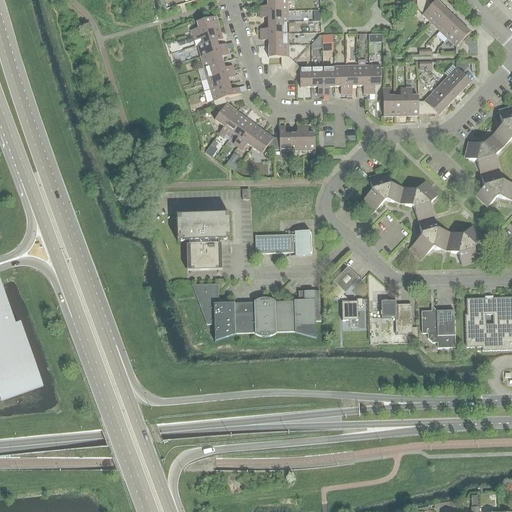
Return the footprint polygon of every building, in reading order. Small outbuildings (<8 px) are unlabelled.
[(154,1),(153,1),(157,12),(167,9),(163,0),(155,0),(154,1)] [(260,7),(260,13),(288,12),(287,0),(267,1),(267,7),(260,7)] [(416,0),(417,8),(429,3),(428,0),(416,0)] [(429,3),(417,8),(423,15),(422,16),(431,24),(445,9),(436,1),(431,6),(429,3)] [(445,9),(431,24),(439,32),(453,17),(445,9)] [(268,18),(268,24),(288,23),(288,12),(260,13),(260,18),(268,18)] [(190,31),(192,37),(219,29),(216,17),(196,23),(198,29),(190,31)] [(453,17),(439,32),(447,40),(461,25),(453,17)] [(260,30),(260,36),(288,35),(288,23),(268,24),(268,30),(260,30)] [(468,54),(468,53),(468,48),(461,42),(470,33),(461,25),(447,40),(456,48),(456,54),(468,54)] [(201,40),(203,45),(217,41),(217,42),(223,40),(219,29),(192,37),(193,42),(201,40)] [(268,41),(268,47),(289,46),(288,35),(260,36),(260,41),(268,41)] [(333,36),(322,37),(322,49),(322,51),(333,50),(333,36)] [(197,46),(200,58),(227,50),(226,45),(218,47),(217,42),(217,41),(203,45),(197,46)] [(281,58),(281,65),(281,67),(286,71),(294,63),(289,58),(289,46),(268,47),(268,58),(281,58)] [(200,58),(203,69),(223,63),(221,58),(229,55),(227,50),(200,58)] [(462,75),(467,70),(468,69),(468,62),(456,62),(456,69),(448,77),(463,91),(471,83),(462,75)] [(203,69),(206,80),(234,72),(232,66),(224,69),(223,63),(203,69)] [(291,76),(296,76),(300,76),(300,89),(312,88),(311,68),(299,68),(294,63),(286,71),(291,76)] [(380,66),(368,67),(369,95),(374,95),(374,87),(381,87),(380,66)] [(334,67),(323,68),(323,96),(329,96),(329,88),(335,88),(334,67)] [(345,67),(334,67),(335,88),(340,88),(341,96),(346,96),(345,67)] [(357,67),(345,67),(346,96),(352,95),(352,87),(357,87),(357,67)] [(368,67),(357,67),(357,87),(363,87),(363,95),(369,95),(368,67)] [(323,68),(311,68),(312,88),(318,88),(318,96),(323,96),(323,68)] [(206,80),(210,91),(229,85),(228,79),(236,77),(234,72),(206,80)] [(448,77),(440,86),(455,100),(463,91),(448,77)] [(210,91),(213,102),(225,99),(241,94),(239,88),(231,91),(229,85),(210,91)] [(440,86),(432,94),(447,108),(455,100),(440,86)] [(383,118),(395,117),(395,97),(389,97),(389,89),(383,89),(383,118)] [(400,97),(395,97),(395,117),(406,117),(406,103),(406,89),(400,89),(400,97)] [(411,89),(406,89),(406,103),(406,117),(418,117),(418,114),(418,103),(418,97),(412,97),(411,89)] [(424,102),(418,103),(418,114),(436,114),(439,116),(447,108),(432,94),(424,102)] [(227,105),(225,100),(225,99),(213,102),(213,103),(214,107),(215,108),(221,112),(214,121),(223,128),(224,128),(236,111),(227,105)] [(501,126),(492,136),(504,148),(511,139),(511,107),(498,111),(498,113),(499,115),(499,116),(502,124),(501,126)] [(224,128),(223,128),(219,134),(214,141),(219,144),(225,136),(230,139),(233,135),(245,118),(236,111),(224,128)] [(245,118),(233,135),(238,138),(233,145),(237,148),(254,125),(245,118)] [(247,145),(251,148),(264,132),(254,125),(237,148),(242,151),(247,145)] [(297,135),(291,135),(291,152),(303,152),(302,126),(297,127),(297,135)] [(308,126),(302,126),(303,152),(315,152),(314,134),(308,134),(308,126)] [(279,127),(279,139),(280,151),(279,151),(280,152),(291,152),(291,135),(285,135),(285,127),(279,127)] [(273,139),(264,132),(251,148),(261,155),(267,146),(273,151),(279,151),(280,151),(279,139),(273,139)] [(468,143),(464,159),(468,160),(476,162),(479,173),(480,175),(499,169),(495,157),(504,148),(492,136),(483,145),(480,146),(473,144),(472,144),(471,144),(469,144),(468,143)] [(230,159),(225,166),(233,171),(238,165),(234,162),(230,159)] [(478,194),(475,197),(487,209),(488,208),(490,205),(496,199),(498,198),(509,201),(511,201),(511,184),(510,184),(502,182),(500,175),(499,169),(480,175),(481,177),(484,188),(478,193),(478,194)] [(367,197),(360,204),(372,216),(373,214),(376,211),(379,208),(378,208),(383,203),(384,202),(386,201),(387,202),(394,203),(394,204),(397,204),(399,205),(403,189),(398,187),(391,186),(390,185),(388,178),(388,177),(387,173),(368,178),(370,183),(372,191),(367,197)] [(403,189),(399,205),(401,205),(404,206),(411,208),(412,208),(414,210),(416,217),(416,218),(417,220),(417,222),(434,218),(433,215),(432,213),(430,205),(435,199),(436,199),(439,195),(432,189),(430,187),(425,182),(425,183),(422,186),(422,185),(421,186),(416,192),(415,192),(408,190),(403,189)] [(188,216),(176,217),(177,243),(186,243),(186,246),(187,272),(190,272),(190,274),(191,274),(191,272),(218,271),(218,274),(219,274),(219,271),(222,271),(222,269),(221,256),(221,245),(221,242),(230,241),(229,215),(217,215),(217,213),(216,213),(216,215),(189,216),(189,214),(188,214),(188,216)] [(411,248),(408,250),(420,262),(427,255),(433,249),(440,251),(444,252),(445,252),(450,233),(445,232),(437,230),(435,223),(435,222),(434,220),(434,218),(417,222),(418,224),(419,227),(421,234),(421,235),(421,237),(420,238),(415,243),(413,245),(411,248)] [(450,233),(445,252),(446,252),(450,253),(458,255),(460,263),(462,268),(478,263),(476,259),(476,258),(474,250),(474,248),(475,247),(480,242),(481,241),(483,239),(484,238),(472,227),(469,230),(468,230),(468,231),(463,236),(462,236),(455,234),(450,233)] [(285,257),(312,256),(311,232),(285,233),(285,234),(295,233),(295,236),(255,237),(256,255),(296,254),(296,256),(285,256),(285,257)] [(359,279),(360,279),(346,266),(346,267),(347,268),(333,283),(334,284),(337,286),(334,290),(331,293),(341,303),(342,322),(358,321),(357,308),(363,308),(362,299),(356,300),(356,303),(348,303),(348,301),(349,300),(343,296),(359,279)] [(43,388),(20,325),(15,327),(0,284),(0,399),(1,403),(43,388)] [(273,336),(275,334),(275,333),(295,333),(295,334),(315,339),(315,340),(316,340),(315,322),(321,322),(320,292),(298,292),(298,301),(294,301),(294,302),(275,303),(275,302),(273,301),(272,300),(270,300),(268,299),(266,299),(264,299),(262,299),(260,300),(258,300),(257,301),(255,302),(254,303),(219,305),(218,285),(192,286),(206,326),(214,325),(215,343),(235,336),(235,335),(255,334),(255,335),(257,336),(260,337),(263,338),(266,338),(269,337),(271,337),(273,336)] [(485,301),(485,299),(466,300),(467,316),(465,316),(466,349),(482,348),(482,352),(511,350),(511,298),(492,299),(492,301),(485,301)] [(396,336),(412,335),(412,341),(416,341),(416,328),(411,328),(411,305),(395,306),(395,302),(381,302),(381,319),(395,318),(396,336)] [(437,349),(455,349),(454,312),(421,313),(422,335),(428,334),(428,339),(432,344),(437,343),(437,349)]
